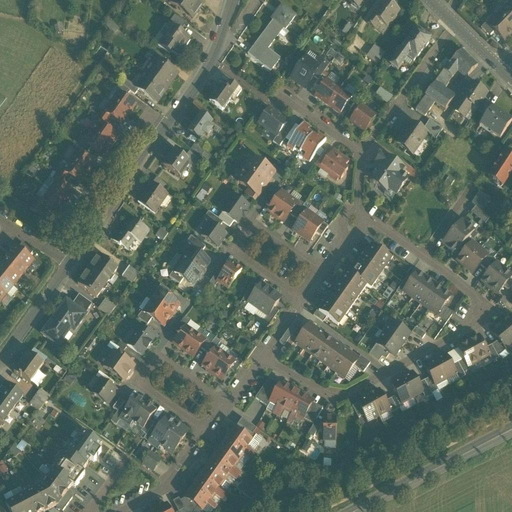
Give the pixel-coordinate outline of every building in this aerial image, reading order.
[(171,0),(170,3),(192,18),(203,3),(198,0),(171,0)] [(505,9),(511,16),(511,15),(511,2),(509,0),(502,8),(504,10),(505,9)] [(366,24),(373,29),(378,22),(383,25),(386,20),(391,24),(396,17),(395,16),(399,11),(385,1),(378,12),(376,10),(366,24)] [(271,20),(273,22),(247,56),(270,72),(279,60),(267,50),(277,37),(283,29),(285,30),(295,17),(281,6),(271,20)] [(504,10),(497,18),(511,33),(511,32),(511,16),(505,9),(504,10)] [(168,24),(178,31),(184,23),(174,16),(168,24)] [(511,33),(497,18),(489,26),(488,26),(494,32),(504,42),(511,33)] [(382,36),(391,24),(386,20),(383,25),(378,22),(373,29),(382,36)] [(120,30),(112,21),(105,27),(113,36),(120,30)] [(481,28),(490,36),(494,32),(488,26),(489,26),(486,23),(481,28)] [(171,51),(178,56),(190,40),(178,31),(168,24),(160,36),(164,39),(159,47),(169,54),(171,51)] [(352,27),(348,24),(341,33),(345,36),(352,27)] [(62,32),(61,25),(54,26),(55,34),(62,32)] [(288,33),(285,30),(283,29),(277,37),(282,41),(288,33)] [(390,67),(397,71),(406,58),(413,63),(416,59),(424,48),(425,49),(429,42),(430,40),(416,30),(402,49),(403,49),(390,67)] [(366,57),(377,64),(384,53),(374,46),(366,57)] [(154,59),(162,64),(165,59),(151,49),(148,54),(154,59)] [(333,60),(337,55),(330,50),(326,56),(328,58),(329,56),(333,60)] [(457,71),(465,78),(477,66),(461,50),(449,63),(443,71),(452,77),(457,71)] [(314,65),(318,59),(310,53),(306,59),(314,65)] [(345,60),(338,56),(335,60),(341,65),(345,60)] [(153,67),(147,76),(167,90),(177,75),(162,64),(154,59),(149,65),(153,67)] [(291,80),(303,89),(308,81),(310,82),(313,78),(312,77),(319,68),(314,65),(306,59),(301,66),(300,66),(298,67),(297,68),(296,70),(295,72),(296,73),(291,80)] [(313,78),(318,81),(321,76),(328,67),(318,59),(314,65),(319,68),(312,77),(313,78)] [(443,71),(434,84),(444,90),(449,84),(448,83),(452,77),(443,71)] [(167,90),(147,76),(145,74),(134,89),(133,91),(137,93),(155,106),(167,90)] [(331,74),(327,80),(335,86),(339,80),(331,74)] [(321,76),(318,81),(314,86),(320,90),(327,80),(321,76)] [(372,80),(366,76),(362,83),(367,87),(372,80)] [(327,106),(339,89),(335,86),(327,80),(320,90),(316,95),(315,97),(327,106)] [(124,81),(120,86),(130,93),(135,96),(137,93),(133,91),(134,89),(124,81)] [(233,96),(236,98),(241,91),(229,83),(225,89),(233,95),(233,96)] [(453,112),(463,119),(471,107),(476,110),(484,99),(487,94),(471,83),(460,99),(461,100),(453,112)] [(434,84),(425,97),(434,104),(445,111),(454,98),(444,90),(434,84)] [(125,99),(130,93),(120,86),(117,90),(115,93),(117,95),(118,94),(125,99)] [(209,102),(222,111),(223,110),(229,102),(233,96),(233,95),(225,89),(221,86),(209,102)] [(320,90),(314,86),(311,91),(316,95),(320,90)] [(348,86),(344,92),(351,98),(356,92),(348,86)] [(115,93),(117,90),(115,89),(106,101),(111,104),(117,95),(115,93)] [(344,92),(339,89),(327,106),(339,115),(351,98),(344,92)] [(372,99),(384,107),(391,97),(380,89),(372,99)] [(117,95),(111,104),(128,116),(135,107),(125,99),(118,94),(117,95)] [(424,117),(434,104),(425,97),(415,111),(424,117)] [(476,110),(486,117),(491,109),(492,109),(494,106),(484,99),(476,110)] [(111,104),(106,101),(105,100),(98,109),(102,112),(104,114),(111,104)] [(128,116),(111,104),(104,114),(111,119),(121,126),(128,116)] [(350,122),(364,133),(375,117),(361,107),(350,122)] [(490,133),(500,139),(511,122),(492,109),(491,109),(486,117),(480,125),(491,132),(490,133)] [(267,131),(277,138),(281,132),(286,124),(268,111),(258,125),(267,131)] [(98,117),(108,124),(111,119),(104,114),(102,112),(98,117)] [(188,132),(199,140),(204,134),(208,137),(212,131),(208,128),(212,123),(201,115),(188,132)] [(104,129),(108,124),(98,117),(94,123),(97,125),(98,124),(104,129)] [(427,135),(435,141),(441,132),(442,130),(429,121),(423,132),(427,135)] [(97,125),(91,134),(111,148),(118,138),(104,129),(98,124),(97,125)] [(411,156),(412,156),(422,142),(427,135),(423,132),(411,124),(396,145),(397,145),(398,144),(412,155),(411,156)] [(285,140),(290,143),(300,128),(295,125),(287,137),(285,140)] [(294,150),(299,154),(312,136),(306,132),(308,129),(303,125),(300,128),(290,143),(286,148),(293,152),(294,150)] [(263,136),(272,143),(277,138),(267,131),(263,136)] [(272,143),(279,148),(285,140),(287,137),(281,132),(277,138),(272,143)] [(111,148),(91,134),(84,143),(84,144),(91,149),(104,158),(111,148)] [(317,140),(312,136),(299,154),(304,158),(303,160),(309,164),(315,156),(320,149),(325,141),(320,137),(317,140)] [(487,147),(490,141),(477,137),(475,143),(487,147)] [(81,141),(77,147),(87,154),(91,149),(84,144),(84,143),(81,141)] [(422,142),(412,156),(416,159),(426,145),(422,142)] [(191,150),(200,156),(204,152),(195,146),(191,150)] [(87,154),(77,147),(73,152),(76,154),(76,153),(84,158),(87,154)] [(324,152),(320,149),(315,156),(319,159),(324,152)] [(76,154),(73,152),(70,150),(63,159),(69,163),(76,154)] [(478,150),(472,160),(486,170),(493,160),(478,150)] [(327,177),(335,183),(338,179),(340,180),(345,174),(347,171),(344,169),(348,162),(333,151),(330,156),(322,167),(330,173),(328,176),(327,177)] [(163,166),(176,175),(185,162),(186,161),(183,159),(173,152),(166,161),(167,162),(165,165),(164,164),(163,166)] [(185,162),(192,167),(198,159),(189,152),(183,159),(186,161),(185,162)] [(200,156),(207,161),(210,157),(204,152),(200,156)] [(321,171),(328,176),(330,173),(322,167),(330,156),(325,152),(315,166),(321,171)] [(76,154),(69,163),(87,175),(93,165),(84,158),(76,153),(76,154)] [(378,167),(384,171),(391,161),(380,153),(376,158),(378,159),(374,164),(378,167)] [(498,186),(502,189),(511,173),(511,156),(509,154),(509,155),(505,153),(488,179),(491,182),(491,183),(498,187),(498,186)] [(457,156),(448,169),(468,183),(477,169),(457,156)] [(245,171),(265,186),(270,179),(274,174),(270,171),(254,159),(245,171)] [(395,195),(396,196),(408,179),(402,175),(405,171),(391,161),(384,171),(378,167),(372,175),(372,183),(386,193),(388,190),(395,195)] [(87,175),(69,163),(63,173),(62,173),(70,178),(80,185),(87,175)] [(270,179),(279,186),(286,176),(273,167),(270,171),(274,174),(270,179)] [(37,172),(31,168),(25,176),(31,180),(37,172)] [(60,171),(56,176),(66,183),(70,178),(62,173),(63,173),(60,171)] [(247,190),(257,197),(265,186),(245,171),(237,183),(247,190)] [(324,181),(327,177),(328,176),(321,171),(317,176),(324,181)] [(53,181),(56,176),(53,173),(42,188),(49,193),(55,183),(53,181)] [(66,183),(56,176),(53,181),(55,183),(56,183),(63,188),(66,183)] [(150,185),(159,192),(165,184),(156,177),(150,185)] [(454,181),(448,177),(445,183),(450,187),(454,181)] [(55,183),(49,193),(66,205),(73,195),(63,188),(56,183),(55,183)] [(212,188),(206,184),(201,190),(207,195),(212,188)] [(135,203),(152,215),(166,197),(159,192),(150,185),(149,185),(135,203)] [(244,195),(254,202),(257,197),(247,190),(244,195)] [(392,201),(395,195),(388,190),(386,193),(384,195),(392,201)] [(66,205),(49,193),(42,202),(47,206),(59,215),(66,205)] [(265,205),(270,209),(279,197),(274,193),(265,205)] [(267,213),(275,219),(289,199),(281,193),(279,197),(270,209),(267,213)] [(297,205),(298,203),(301,199),(293,193),(289,199),(297,205)] [(471,204),(475,208),(481,212),(489,199),(479,193),(471,204)] [(342,199),(336,194),(332,200),(338,204),(342,199)] [(221,213),(237,224),(249,208),(232,196),(229,202),(227,200),(223,206),(225,207),(221,213)] [(30,210),(40,217),(47,206),(42,202),(38,199),(30,210)] [(297,205),(289,199),(275,219),(283,224),(289,216),(297,205)] [(294,219),(303,208),(304,206),(298,203),(297,205),(289,216),(294,219)] [(315,219),(318,214),(305,204),(304,206),(303,208),(308,212),(307,213),(315,219)] [(308,212),(303,208),(294,219),(299,223),(306,213),(307,213),(308,212)] [(489,219),(481,212),(475,208),(471,213),(485,225),(489,219)] [(210,224),(218,230),(223,224),(208,213),(203,220),(209,224),(210,224)] [(292,232),(301,238),(315,219),(307,213),(306,213),(299,223),(292,232)] [(315,219),(321,223),(325,218),(318,213),(318,214),(315,219)] [(218,220),(229,228),(234,222),(222,214),(218,220)] [(120,247),(126,251),(133,241),(137,235),(143,239),(147,232),(129,218),(125,223),(127,225),(117,237),(113,234),(108,241),(117,248),(120,247)] [(321,223),(315,219),(301,238),(309,244),(316,234),(323,224),(321,223)] [(462,222),(452,234),(464,244),(467,240),(474,233),(462,222)] [(200,237),(217,249),(226,236),(218,230),(210,224),(209,224),(200,237)] [(316,234),(321,238),(328,228),(323,224),(316,234)] [(154,238),(162,243),(168,235),(160,229),(154,238)] [(460,250),(464,244),(452,234),(442,245),(455,256),(460,250)] [(137,235),(133,241),(138,245),(143,239),(137,235)] [(186,243),(201,254),(205,248),(190,238),(186,243)] [(460,250),(464,253),(472,244),(467,240),(464,244),(460,250)] [(18,248),(29,257),(33,252),(22,244),(18,248)] [(456,263),(464,269),(480,251),(472,244),(464,253),(456,263)] [(484,245),(480,251),(487,257),(492,261),(496,255),(484,245)] [(15,246),(8,255),(27,270),(34,261),(29,257),(18,248),(15,246)] [(372,246),(365,256),(384,270),(391,260),(372,246)] [(191,250),(184,261),(202,273),(209,263),(191,250)] [(487,257),(480,251),(464,269),(472,275),(480,266),(487,257)] [(8,255),(2,263),(20,278),(27,270),(8,255)] [(365,256),(358,266),(377,280),(384,270),(365,256)] [(99,257),(89,271),(107,284),(108,283),(113,276),(117,270),(99,257)] [(480,266),(484,270),(492,261),(487,257),(480,266)] [(192,287),(202,273),(184,261),(182,259),(173,273),(183,280),(192,287)] [(496,265),(492,261),(484,270),(489,274),(496,265)] [(155,266),(149,262),(145,268),(151,272),(155,266)] [(2,263),(0,264),(0,275),(13,286),(20,278),(2,263)] [(218,283),(227,290),(241,271),(231,263),(223,275),(217,283),(218,283)] [(481,283),(489,290),(504,271),(496,265),(489,274),(481,283)] [(358,266),(351,276),(366,287),(370,290),(377,280),(358,266)] [(121,276),(133,284),(139,275),(127,267),(121,276)] [(389,274),(384,270),(377,280),(382,284),(389,274)] [(96,299),(107,284),(89,271),(78,286),(96,299)] [(511,277),(504,271),(489,290),(496,296),(503,288),(511,278),(511,277)] [(209,284),(214,288),(218,283),(217,283),(223,275),(218,272),(209,284)] [(169,278),(179,285),(183,280),(173,273),(169,278)] [(347,273),(339,283),(359,297),(366,287),(351,276),(347,273)] [(403,293),(412,299),(426,280),(417,273),(411,281),(403,293)] [(0,275),(0,289),(6,295),(13,286),(0,275)] [(113,276),(108,283),(112,286),(117,279),(113,276)] [(503,288),(508,291),(511,286),(511,276),(511,277),(511,278),(503,288)] [(396,293),(401,296),(403,293),(411,281),(406,278),(396,293)] [(434,286),(426,280),(412,299),(420,305),(434,286)] [(398,286),(393,282),(389,288),(394,292),(398,286)] [(339,283),(332,293),(352,306),(359,297),(339,283)] [(248,304),(258,311),(271,292),(261,285),(254,295),(248,304)] [(18,290),(13,286),(6,295),(11,299),(18,290)] [(158,293),(167,298),(170,293),(160,286),(156,292),(158,293)] [(442,291),(434,286),(420,305),(428,311),(442,291)] [(393,292),(388,288),(382,297),(387,301),(393,292)] [(239,306),(244,310),(248,304),(254,295),(249,291),(239,306)] [(450,297),(442,291),(428,311),(436,317),(443,307),(450,297)] [(281,299),(271,292),(258,311),(267,317),(267,318),(274,309),(281,299)] [(158,293),(151,303),(170,317),(178,307),(167,298),(158,293)] [(332,293),(325,302),(345,316),(352,306),(332,293)] [(11,299),(6,295),(0,302),(6,307),(12,300),(11,299)] [(73,305),(85,314),(92,305),(80,296),(79,296),(73,305)] [(98,309),(108,317),(109,316),(115,307),(105,300),(98,309)] [(144,314),(151,303),(146,300),(139,310),(142,312),(144,314)] [(43,335),(55,344),(67,328),(73,332),(82,319),(85,314),(73,305),(67,301),(43,335)] [(384,305),(379,301),(375,307),(381,311),(384,305)] [(338,326),(345,316),(325,302),(318,312),(326,318),(338,326)] [(163,328),(170,317),(151,303),(144,314),(143,314),(152,320),(163,328)] [(254,315),(258,311),(248,304),(244,310),(253,316),(254,315)] [(436,317),(441,320),(448,311),(443,307),(436,317)] [(263,323),(268,327),(279,312),(274,309),(267,318),(267,317),(264,322),(263,323)] [(267,317),(258,311),(254,315),(264,322),(267,317)] [(313,316),(323,323),(326,318),(318,312),(316,311),(313,316)] [(377,315),(371,311),(368,316),(374,320),(377,315)] [(137,319),(147,326),(152,320),(143,314),(144,314),(142,312),(137,319)] [(511,320),(510,318),(501,326),(511,339),(511,320)] [(175,332),(180,335),(185,328),(186,329),(190,323),(184,319),(175,332)] [(199,329),(190,323),(186,329),(195,335),(199,329)] [(392,323),(384,335),(402,347),(410,336),(392,323)] [(293,324),(286,334),(291,337),(298,328),(293,324)] [(295,345),(303,351),(317,331),(309,326),(304,332),(297,342),(295,345)] [(506,351),(511,345),(511,339),(501,326),(491,333),(498,341),(506,351)] [(127,346),(141,357),(146,351),(151,345),(150,345),(154,339),(140,328),(136,333),(127,346)] [(173,345),(183,352),(195,335),(186,329),(185,328),(180,335),(173,345)] [(298,328),(291,337),(296,341),(297,342),(304,332),(298,328)] [(411,334),(421,341),(425,335),(416,328),(411,334)] [(205,342),(206,339),(209,336),(199,329),(195,335),(205,342)] [(122,343),(127,346),(136,333),(131,330),(122,343)] [(303,351),(311,357),(325,337),(317,331),(303,351)] [(374,338),(379,341),(384,335),(379,331),(374,338)] [(291,337),(286,334),(279,343),(284,347),(291,337)] [(205,342),(195,335),(183,352),(193,359),(200,349),(205,342)] [(402,347),(384,335),(379,341),(376,346),(389,356),(394,359),(402,347)] [(285,355),(296,341),(291,337),(284,347),(281,351),(285,355)] [(311,357),(319,362),(333,343),(325,337),(311,357)] [(479,338),(468,343),(478,362),(488,357),(489,356),(485,349),(479,338)] [(200,349),(205,353),(212,343),(206,339),(205,342),(200,349)] [(498,341),(491,346),(497,358),(506,351),(498,341)] [(116,355),(119,350),(110,343),(107,348),(113,353),(116,355)] [(215,350),(217,347),(212,343),(205,353),(210,357),(215,350)] [(319,362),(327,368),(341,349),(333,343),(319,362)] [(468,368),(478,362),(468,343),(457,349),(464,360),(468,368)] [(229,351),(220,344),(217,347),(215,350),(225,357),(228,351),(229,351)] [(376,346),(372,351),(382,358),(386,361),(389,356),(376,346)] [(498,359),(497,358),(491,346),(485,349),(489,356),(488,357),(492,363),(498,359)] [(327,368),(336,374),(350,355),(341,349),(327,368)] [(116,355),(130,365),(134,361),(119,350),(116,355)] [(202,368),(212,375),(225,357),(215,350),(210,357),(202,368)] [(234,363),(236,360),(238,358),(228,351),(225,357),(234,363)] [(382,358),(372,351),(369,356),(378,363),(382,358)] [(510,356),(506,351),(497,358),(502,363),(510,356)] [(103,368),(122,382),(125,381),(126,379),(126,377),(130,372),(132,372),(133,370),(133,367),(130,365),(116,355),(113,353),(103,368)] [(21,377),(28,382),(36,371),(38,373),(43,366),(28,354),(13,374),(20,379),(21,377)] [(358,360),(350,355),(336,374),(344,380),(353,367),(357,362),(358,360)] [(445,356),(435,361),(445,381),(455,376),(456,375),(451,367),(445,356)] [(234,363),(225,357),(212,375),(221,382),(230,370),(235,364),(234,363)] [(358,360),(357,362),(366,369),(370,364),(360,357),(358,360)] [(230,370),(235,374),(242,364),(236,360),(234,363),(235,364),(230,370)] [(464,360),(457,364),(463,374),(470,370),(468,368),(464,360)] [(435,387),(445,381),(435,361),(424,367),(430,378),(435,387)] [(363,374),(366,369),(357,362),(353,367),(363,374)] [(465,377),(463,374),(457,364),(451,367),(456,375),(455,376),(458,381),(465,377)] [(77,378),(70,373),(63,382),(70,387),(77,378)] [(100,381),(110,388),(114,383),(99,373),(96,377),(95,378),(100,381)] [(412,374),(401,380),(412,399),(422,394),(423,394),(418,385),(412,374)] [(448,386),(458,381),(455,376),(445,381),(448,386)] [(87,387),(93,391),(100,381),(95,378),(96,377),(94,377),(87,387)] [(424,382),(431,395),(432,394),(438,391),(435,387),(430,378),(424,382)] [(255,399),(260,403),(274,383),(269,380),(262,389),(255,399)] [(402,405),(412,399),(401,380),(391,385),(397,396),(401,405),(402,405)] [(94,396),(107,405),(115,395),(114,390),(110,388),(100,381),(93,391),(94,396)] [(448,386),(445,381),(435,387),(438,391),(438,392),(448,386)] [(422,394),(425,400),(432,397),(424,382),(418,385),(423,394),(422,394)] [(279,387),(274,383),(260,403),(267,408),(270,403),(273,397),(279,387)] [(272,414),(277,416),(291,390),(280,384),(279,387),(273,397),(270,403),(276,407),(273,413),(272,414)] [(0,422),(2,425),(3,424),(1,422),(5,416),(7,417),(17,404),(16,403),(21,396),(6,385),(0,392),(0,422)] [(475,396),(471,389),(462,394),(466,401),(475,396)] [(302,396),(291,390),(277,416),(281,419),(281,418),(285,411),(291,415),(302,396)] [(29,405),(38,412),(48,399),(49,398),(40,391),(29,405)] [(438,392),(438,391),(432,394),(436,403),(443,400),(438,392)] [(384,403),(378,392),(368,398),(378,417),(389,412),(384,403)] [(313,402),(302,396),(291,415),(288,421),(287,422),(292,425),(293,422),(296,417),(302,421),(303,419),(312,404),(313,402)] [(397,396),(391,400),(397,411),(399,410),(403,407),(402,405),(401,405),(397,396)] [(136,397),(124,413),(120,420),(130,427),(133,423),(145,406),(146,404),(136,397)] [(364,416),(367,424),(378,417),(368,398),(357,404),(357,405),(364,416)] [(112,409),(117,413),(120,409),(124,403),(119,399),(112,409)] [(416,406),(412,399),(402,405),(403,407),(399,410),(402,414),(416,406)] [(390,415),(397,411),(391,400),(384,403),(389,412),(390,415)] [(270,403),(267,408),(266,410),(273,413),(276,407),(270,403)] [(303,419),(308,422),(317,407),(312,404),(303,419)] [(364,416),(357,405),(352,408),(358,419),(364,416)] [(142,430),(143,430),(149,421),(156,411),(151,407),(149,409),(145,406),(133,423),(142,430)] [(322,410),(317,407),(308,422),(313,425),(315,422),(322,410)] [(116,426),(120,420),(124,413),(120,409),(117,413),(111,422),(116,426)] [(281,418),(288,421),(291,415),(285,411),(281,418)] [(392,419),(390,415),(389,412),(378,417),(382,424),(392,419)] [(158,451),(176,424),(167,417),(157,431),(148,443),(157,450),(158,451)] [(299,426),(302,421),(296,417),(293,422),(299,426)] [(323,442),(324,442),(324,450),(335,450),(335,442),(336,419),(324,419),(324,427),(322,428),(322,432),(324,434),(323,442)] [(128,429),(130,427),(120,420),(116,426),(126,433),(128,429)] [(242,420),(238,425),(234,430),(252,443),(255,438),(252,436),(252,435),(256,430),(242,420)] [(143,434),(146,436),(152,428),(154,425),(149,421),(143,430),(142,430),(141,432),(143,434)] [(320,425),(315,422),(313,425),(308,435),(313,438),(320,425)] [(128,429),(140,438),(143,434),(141,432),(142,430),(133,423),(130,427),(128,429)] [(166,452),(171,456),(188,433),(176,424),(158,451),(163,455),(166,452)] [(148,443),(157,431),(152,428),(146,436),(143,440),(148,443)] [(234,430),(227,440),(252,458),(255,454),(253,453),(257,448),(251,444),(252,443),(234,430)] [(73,450),(69,454),(86,467),(90,461),(93,463),(101,453),(98,451),(101,445),(85,433),(81,438),(78,436),(70,448),(73,450)] [(227,440),(220,450),(238,463),(242,457),(248,461),(249,462),(252,458),(227,440)] [(312,444),(306,441),(300,451),(306,454),(312,444)] [(27,446),(21,442),(16,449),(22,453),(27,446)] [(289,443),(285,449),(291,453),(295,447),(289,443)] [(20,453),(12,447),(9,452),(15,459),(20,453)] [(220,450),(213,460),(238,477),(240,473),(234,468),(238,463),(220,450)] [(51,473),(47,479),(67,493),(71,487),(74,489),(85,475),(81,473),(86,467),(69,454),(67,453),(51,473)] [(142,465),(152,472),(160,461),(153,456),(150,454),(142,465)] [(238,463),(244,467),(248,461),(242,457),(238,463)] [(213,460),(206,470),(224,482),(228,476),(234,481),(235,481),(238,477),(213,460)] [(244,467),(238,463),(234,468),(240,473),(244,467)] [(38,472),(47,479),(51,473),(42,467),(38,472)] [(206,470),(199,479),(224,497),(226,493),(226,492),(220,488),(224,482),(206,470)] [(230,486),(234,481),(228,476),(224,482),(230,486)] [(41,487),(34,491),(44,511),(45,511),(55,507),(57,506),(67,493),(47,479),(41,487)] [(199,479),(192,489),(210,502),(214,496),(220,500),(221,501),(224,497),(199,479)] [(230,486),(224,482),(220,488),(226,492),(230,486)] [(216,506),(210,502),(192,489),(185,499),(197,508),(202,511),(207,506),(213,511),(214,511),(217,507),(216,506)] [(32,511),(44,511),(34,491),(24,496),(32,511)] [(3,497),(7,505),(15,501),(11,493),(3,497)] [(55,507),(62,511),(73,497),(67,493),(57,506),(55,507)] [(20,511),(32,511),(24,496),(15,501),(20,511)] [(216,506),(220,500),(214,496),(210,502),(216,506)] [(185,499),(180,502),(184,510),(184,511),(194,511),(197,508),(185,499)] [(172,502),(177,511),(180,511),(184,510),(180,502),(178,500),(172,502)] [(20,511),(15,501),(7,505),(5,506),(7,511),(20,511)] [(245,511),(247,511),(251,506),(246,502),(242,507),(244,509),(243,510),(245,511)]
